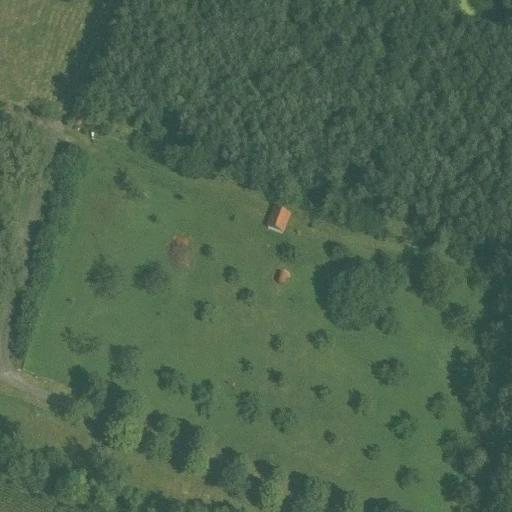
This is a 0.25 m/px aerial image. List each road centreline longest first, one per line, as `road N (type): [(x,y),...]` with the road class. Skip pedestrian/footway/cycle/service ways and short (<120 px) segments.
road 1 (track): [(256,511),(15,400),(0,371)]
road 2 (track): [(0,342),(51,157),(47,143),(0,130)]
